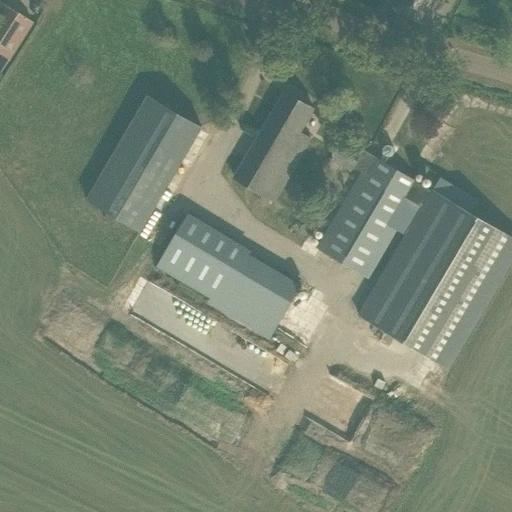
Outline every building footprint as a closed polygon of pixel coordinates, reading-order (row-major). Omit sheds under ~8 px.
[(394,0),(393,4),(423,22),(436,0),(394,0)] [(0,4),(0,70),(32,21),(1,3),(0,4)] [(300,131),(303,125),(313,108),(284,91),(274,108),(235,178),(277,202),(312,139),(300,131)] [(148,95),(87,200),(112,215),(139,231),(201,126),(173,109),(148,95)] [(433,191),(422,185),(420,184),(342,137),(329,159),(351,172),(354,167),(362,171),(317,247),(367,277),(412,202),(423,208),(358,317),(447,370),(511,259),(511,236),(471,213),(478,201),(440,179),(433,191)] [(189,213),(157,267),(205,296),(237,242),(189,213)] [(236,244),(205,296),(212,300),(209,304),(269,340),(302,286),(251,256),(252,254),(236,244)]
